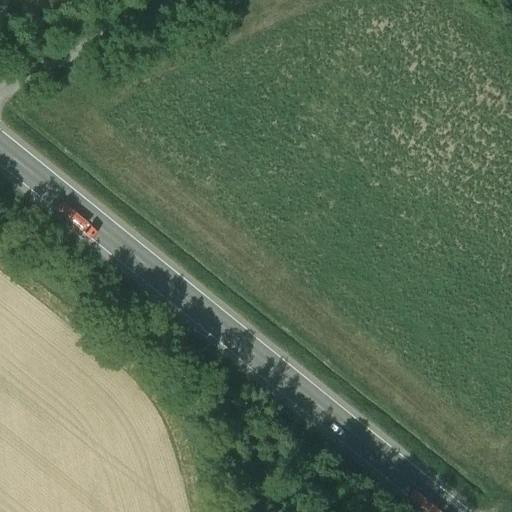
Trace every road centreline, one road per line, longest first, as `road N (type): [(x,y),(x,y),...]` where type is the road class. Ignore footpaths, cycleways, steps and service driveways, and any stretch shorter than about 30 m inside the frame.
road 1 (secondary): [(0,149),(448,511)]
road 2 (unclassified): [(0,95),(180,0)]
